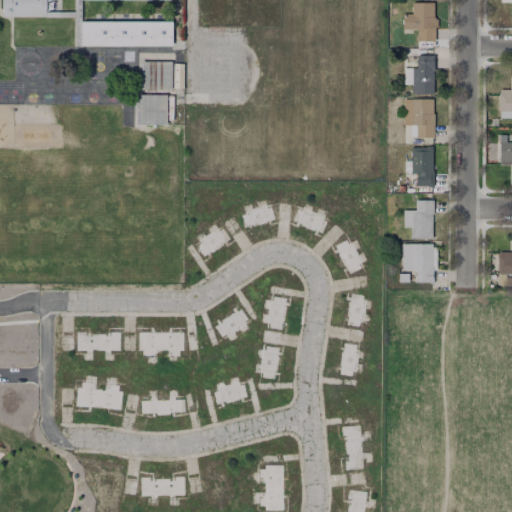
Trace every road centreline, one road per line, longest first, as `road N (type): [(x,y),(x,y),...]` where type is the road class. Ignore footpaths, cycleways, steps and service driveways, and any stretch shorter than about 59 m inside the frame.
road 1 (residential): [(34,304),(48,297),(186,298),(241,277),(269,256),(295,255),(318,277),(309,419)]
road 2 (residential): [(48,297),(47,406),(60,436),(164,448),(309,419)]
road 3 (residential): [(465,281),(467,0)]
